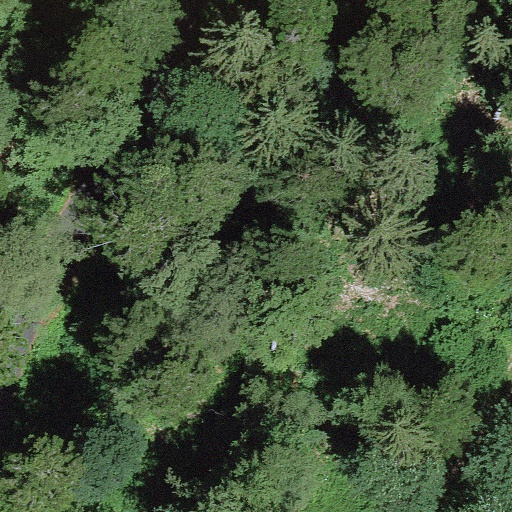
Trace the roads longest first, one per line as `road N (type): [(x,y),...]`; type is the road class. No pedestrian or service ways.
road 1 (unclassified): [(185,0),(90,187),(0,399)]
road 2 (track): [(422,511),(511,386)]
